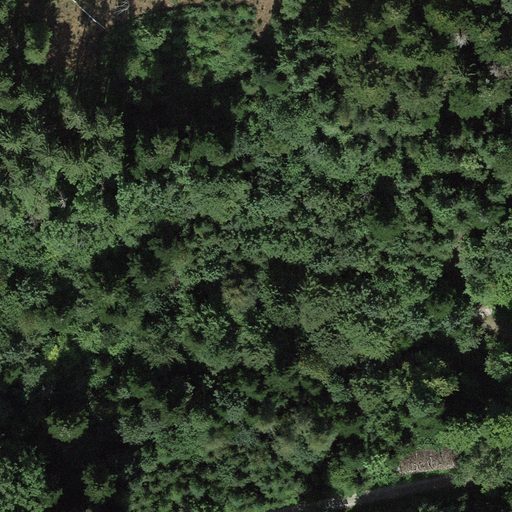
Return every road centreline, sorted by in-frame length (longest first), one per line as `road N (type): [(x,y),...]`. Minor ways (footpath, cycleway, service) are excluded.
road 1 (track): [(511,472),(301,511)]
road 2 (track): [(511,329),(495,324),(462,283),(458,259),(481,215),(511,201)]
